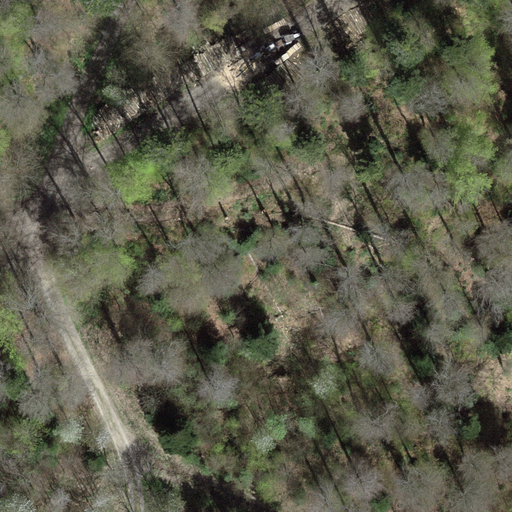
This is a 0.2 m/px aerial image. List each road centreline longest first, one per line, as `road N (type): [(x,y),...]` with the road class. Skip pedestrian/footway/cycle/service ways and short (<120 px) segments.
road 1 (track): [(19,229),(348,0)]
road 2 (track): [(19,229),(128,459),(136,511)]
road 3 (track): [(19,229),(129,0)]
